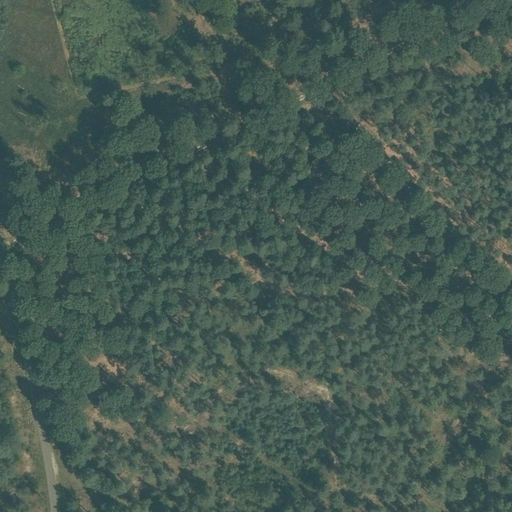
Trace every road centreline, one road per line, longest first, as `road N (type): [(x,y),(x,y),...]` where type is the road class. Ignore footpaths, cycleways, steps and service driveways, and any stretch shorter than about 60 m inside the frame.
road 1 (track): [(0,258),(511,0)]
road 2 (track): [(289,0),(305,74),(511,289)]
road 3 (unclassified): [(50,511),(35,405),(0,267)]
